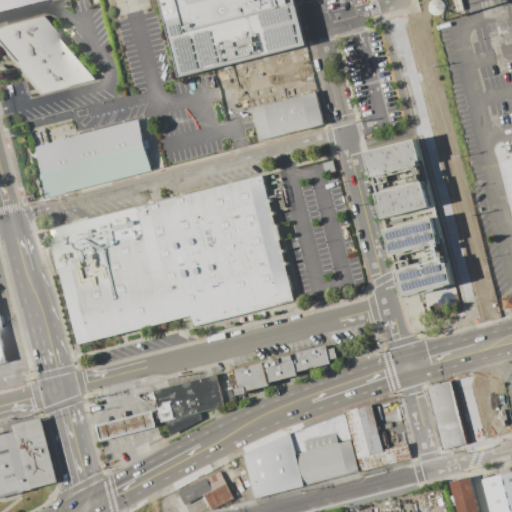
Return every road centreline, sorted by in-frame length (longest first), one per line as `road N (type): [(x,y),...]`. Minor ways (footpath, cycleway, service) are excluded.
road 1 (residential): [(14,220),(344,132)]
road 2 (residential): [(389,305),(59,389)]
road 3 (primary): [(87,508),(315,398)]
road 4 (residential): [(344,132),(389,305)]
road 5 (residential): [(265,511),(432,469)]
